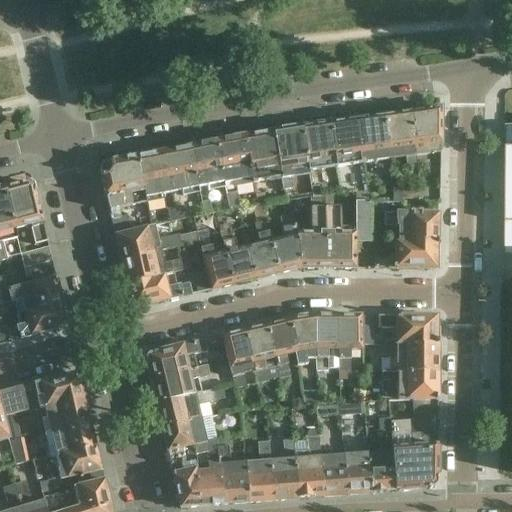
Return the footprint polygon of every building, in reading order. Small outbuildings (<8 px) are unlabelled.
[(440,154),(440,110),(423,112),(420,111),(417,110),(414,112),(412,114),(408,115),(413,158),(416,158),(440,154)] [(385,118),(380,118),(386,163),(406,160),(407,171),(417,169),(416,158),(413,158),(408,115),(397,116),(394,114),(390,114),(388,115),(385,118)] [(368,120),(355,122),(360,167),(386,163),(380,118),(380,119),(377,117),(374,116),(370,118),(368,120)] [(332,125),(328,126),(335,171),(360,167),(355,122),(344,124),(341,122),(338,121),(335,123),(332,125)] [(313,128),(301,130),(308,175),(335,171),(328,126),(325,126),(322,124),(316,124),(313,128)] [(511,126),(504,127),(503,257),(511,257),(511,126)] [(292,127),(286,132),(272,134),(279,180),(281,192),(291,190),(290,185),(287,185),(287,181),(308,178),(308,175),(301,130),(299,130),(296,128),(292,127)] [(258,137),(245,139),(253,185),(279,180),(272,134),(270,135),(267,133),(263,133),(260,134),(258,137)] [(229,142),(217,144),(225,186),(233,184),(234,190),(253,186),(253,185),(245,139),(242,139),(240,136),(230,138),(229,142)] [(201,147),(190,149),(198,190),(207,188),(208,193),(226,190),(225,186),(217,144),(216,144),(212,141),(202,142),(201,147)] [(174,152),(165,154),(173,195),(181,194),(182,199),(199,196),(198,190),(190,149),(185,146),(176,147),(174,152)] [(140,154),(139,159),(147,205),(164,203),(163,197),(173,195),(165,154),(154,156),(150,152),(140,154)] [(123,162),(113,164),(103,166),(99,171),(109,212),(147,205),(139,159),(136,159),(132,156),(126,158),(123,162)] [(5,190),(15,232),(30,228),(35,246),(47,243),(33,187),(28,184),(20,186),(16,184),(7,186),(5,190)] [(0,263),(7,262),(2,244),(17,240),(15,232),(5,190),(0,191),(0,190),(0,263)] [(320,190),(311,191),(312,199),(321,198),(320,190)] [(415,190),(401,191),(401,200),(401,201),(416,202),(415,190)] [(401,191),(393,191),(393,200),(401,200),(401,191)] [(264,195),(255,197),(257,208),(266,206),(264,195)] [(236,196),(226,198),(229,212),(239,211),(236,196)] [(310,234),(296,234),(300,270),(327,270),(325,208),(324,198),(310,200),(310,234)] [(209,202),(201,204),(204,217),(212,216),(209,202)] [(294,217),(291,203),(283,204),(285,219),(281,220),(286,239),(271,243),(278,275),(300,270),(296,234),(294,217)] [(369,241),(369,204),(356,204),(356,233),(356,241),(369,241)] [(374,204),(373,204),(374,215),(384,216),(384,215),(388,215),(388,204),(374,204)] [(267,224),(262,207),(252,209),(256,227),(255,227),(260,246),(248,249),(256,281),(278,275),(271,243),(267,224)] [(183,208),(176,209),(179,222),(186,221),(183,208)] [(342,208),(325,208),(327,270),(355,271),(356,241),(356,233),(342,233),(342,208)] [(179,222),(176,209),(168,211),(170,224),(179,222)] [(217,214),(217,229),(229,229),(228,213),(217,214)] [(406,215),(388,215),(384,215),(384,216),(385,216),(384,226),(399,226),(398,242),(439,243),(439,228),(437,228),(438,220),(435,217),(421,216),(421,213),(406,213),(406,215)] [(126,217),(120,219),(111,221),(115,236),(130,233),(126,217)] [(153,228),(130,233),(115,236),(121,260),(159,252),(180,247),(199,243),(196,234),(178,238),(178,237),(156,242),(153,228)] [(212,248),(208,231),(197,234),(196,234),(199,243),(210,292),(233,286),(224,245),(212,248)] [(234,232),(222,235),(224,245),(233,286),(256,281),(248,249),(239,251),(234,232)] [(439,243),(398,242),(396,242),(395,260),(388,260),(388,261),(374,261),(374,271),(433,271),(436,268),(436,260),(439,260),(439,243)] [(52,264),(48,249),(21,255),(24,270),(29,269),(52,264)] [(161,265),(159,252),(121,260),(127,286),(164,278),(182,274),(180,261),(161,265)] [(55,280),(52,264),(29,269),(33,286),(55,280)] [(0,278),(0,292),(0,294),(10,292),(6,277),(0,278)] [(167,290),(164,278),(127,286),(132,307),(136,309),(191,296),(189,285),(167,290)] [(61,304),(55,280),(33,286),(10,292),(0,294),(1,295),(0,294),(0,306),(21,301),(24,313),(61,304)] [(17,329),(20,341),(64,329),(66,325),(61,304),(24,313),(23,314),(26,327),(17,329)] [(300,319),(288,322),(293,357),(294,357),(297,368),(307,367),(306,361),(316,361),(316,352),(314,318),(310,318),(300,319)] [(339,318),(314,318),(316,352),(316,361),(317,374),(329,374),(329,372),(339,372),(338,353),(339,318)] [(361,318),(339,318),(338,353),(339,372),(339,374),(351,374),(351,353),(362,353),(362,347),(361,318)] [(373,319),(361,318),(362,347),(373,347),(373,319)] [(433,319),(378,319),(378,330),(394,330),(394,346),(438,347),(438,330),(436,330),(436,322),(433,319)] [(0,320),(0,346),(20,341),(17,329),(8,332),(3,330),(1,320),(0,320)] [(293,357),(288,322),(266,327),(274,361),(278,380),(279,381),(291,378),(286,359),(293,357)] [(274,361),(266,327),(245,333),(254,373),(257,386),(269,383),(269,382),(278,380),(274,361)] [(254,373),(245,333),(222,338),(223,345),(231,377),(232,377),(236,391),(246,389),(243,375),(254,373)] [(223,345),(222,338),(147,356),(145,360),(150,380),(189,372),(186,358),(207,353),(206,349),(223,345)] [(380,358),(396,358),(396,375),(398,375),(438,375),(438,347),(394,346),(380,346),(380,358)] [(207,367),(189,372),(150,380),(155,404),(195,396),(192,382),(209,377),(207,367)] [(378,375),(367,375),(367,383),(377,383),(378,375)] [(438,375),(398,375),(398,402),(414,403),(437,403),(438,375)] [(75,376),(34,387),(39,410),(44,408),(84,398),(79,378),(75,376)] [(29,412),(23,390),(0,396),(0,408),(3,418),(29,412)] [(221,399),(220,391),(213,392),(212,392),(195,396),(155,404),(161,428),(200,419),(197,405),(215,401),(214,400),(221,399)] [(84,399),(84,398),(44,408),(47,419),(41,420),(44,434),(50,433),(50,432),(88,422),(88,419),(89,418),(88,413),(86,412),(83,400),(84,399)] [(411,443),(411,447),(437,447),(437,403),(414,403),(415,423),(390,424),(389,424),(389,434),(390,434),(390,444),(411,443)] [(363,405),(339,407),(340,418),(364,416),(363,405)] [(316,408),(316,419),(340,418),(339,407),(316,408)] [(3,418),(0,408),(0,442),(8,440),(3,418)] [(216,450),(216,440),(211,417),(200,419),(161,428),(170,465),(194,460),(194,456),(207,454),(217,451),(216,450)] [(390,424),(390,421),(378,422),(381,455),(367,456),(370,496),(394,494),(390,444),(390,434),(389,434),(389,424),(390,424)] [(90,428),(88,422),(50,432),(50,433),(54,446),(45,449),(47,459),(56,457),(61,456),(94,447),(92,435),(93,434),(91,429),(90,428)] [(307,460),(293,461),(296,501),(322,499),(318,460),(317,440),(305,440),(307,460)] [(283,462),(268,463),(271,503),(296,501),(293,461),(291,442),(281,443),(283,462)] [(411,447),(411,443),(390,444),(394,494),(429,491),(431,491),(433,490),(435,489),(436,488),(436,487),(437,486),(437,485),(437,484),(437,447),(411,447)] [(258,464),(244,465),(246,505),(271,503),(268,463),(266,444),(257,445),(258,464)] [(95,451),(94,447),(61,456),(64,469),(48,473),(51,484),(102,472),(100,463),(98,463),(97,459),(98,458),(97,452),(95,451)] [(230,449),(216,450),(217,451),(218,464),(218,476),(220,497),(221,507),(246,505),(244,465),(231,466),(230,449)] [(195,467),(195,475),(198,509),(204,508),(221,507),(220,497),(218,476),(218,464),(217,451),(207,454),(208,465),(208,466),(195,467)] [(370,496),(367,456),(344,458),(347,497),(370,496)] [(347,497),(344,458),(318,460),(322,499),(347,497)] [(179,506),(185,510),(198,509),(195,475),(195,467),(194,460),(170,465),(179,506)] [(24,482),(13,485),(21,511),(45,511),(42,502),(31,505),(24,482)] [(74,489),(75,495),(59,500),(61,508),(45,511),(111,511),(104,482),(74,489)] [(21,511),(13,485),(2,489),(6,502),(0,504),(0,511),(21,511)]
